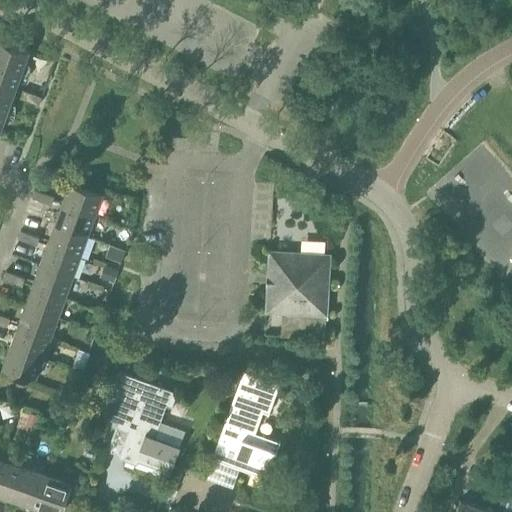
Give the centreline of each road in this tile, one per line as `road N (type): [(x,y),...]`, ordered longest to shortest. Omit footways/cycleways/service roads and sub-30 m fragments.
road 1 (residential): [(365,191),(11,0)]
road 2 (residential): [(453,389),(419,345),(407,240),(365,191)]
road 3 (residential): [(403,511),(453,389)]
